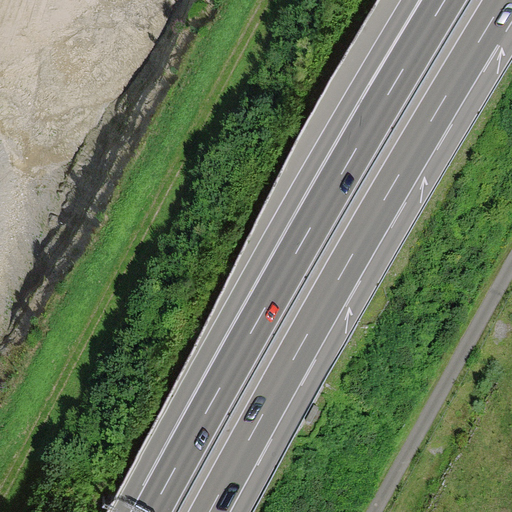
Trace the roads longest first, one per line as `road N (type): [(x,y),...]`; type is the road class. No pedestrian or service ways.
road 1 (motorway): [(209,511),(504,0)]
road 2 (motorway): [(445,0),(151,511)]
road 3 (track): [(0,496),(269,0)]
road 4 (unclassified): [(511,266),(375,511)]
